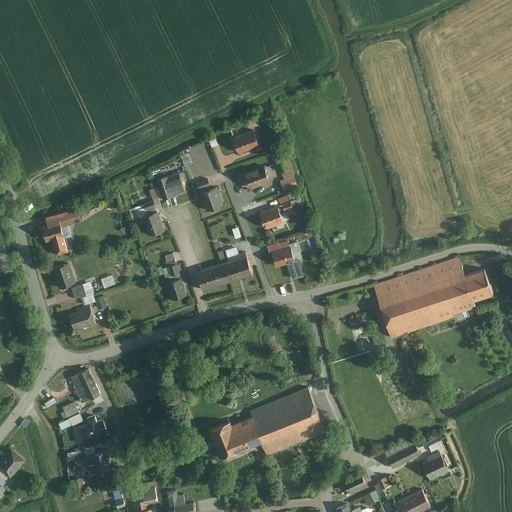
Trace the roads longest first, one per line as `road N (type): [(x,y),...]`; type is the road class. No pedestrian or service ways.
road 1 (residential): [(308,296),(349,442),(328,501)]
road 2 (tertiary): [(511,252),(465,250),(308,296)]
road 3 (tertiary): [(0,171),(57,359)]
road 4 (tertiary): [(269,303),(89,359)]
road 5 (residential): [(129,511),(118,429),(89,359)]
road 6 (residential): [(269,303),(228,176)]
